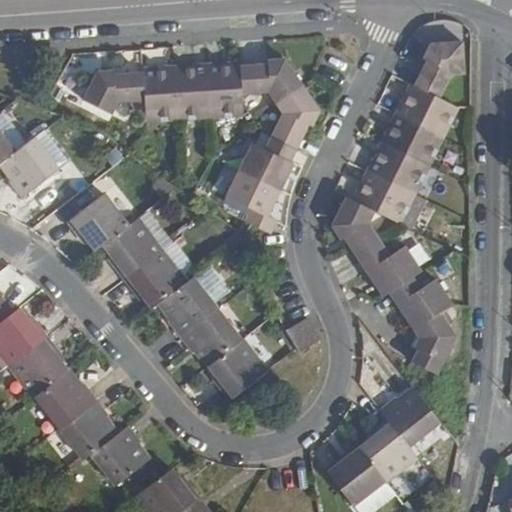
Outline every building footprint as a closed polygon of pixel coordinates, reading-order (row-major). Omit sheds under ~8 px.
[(322,110),(289,59),(269,59),(270,69),(263,69),(263,65),(241,66),(241,60),(228,61),(227,67),(221,67),(220,62),(194,63),(194,68),(186,68),(186,64),(163,65),(163,70),(156,71),(156,66),(142,66),(142,72),(120,72),(120,78),(115,79),(115,69),(98,70),(83,100),(114,114),(119,101),(144,100),(145,119),(245,114),(244,94),(270,92),(285,114),(267,149),(255,143),(229,196),(254,209),(248,222),(273,234),(279,221),(270,216),(273,209),(269,207),(272,201),(276,203),(288,178),(284,177),(287,170),(291,173),(296,163),(291,160),(307,129),(303,127),(306,121),(314,125),(322,110)] [(442,396),(458,356),(451,345),(454,342),(446,331),(453,325),(436,300),(422,310),(413,298),(421,293),(404,269),(390,278),(367,243),(372,230),(398,242),(455,124),(437,115),(449,90),(462,90),(461,59),(429,60),(420,77),(430,81),(426,87),(421,85),(413,103),(409,101),(402,113),(407,115),(403,122),(399,119),(387,144),(391,147),(388,153),(383,151),(374,170),(379,173),(375,179),(370,177),(358,203),(363,205),(360,211),(354,209),(350,220),(344,217),(330,246),(340,261),(344,258),(372,300),(377,297),(380,302),(376,305),(385,317),(390,313),(404,333),(406,332),(410,337),(407,339),(421,359),(417,370),(422,373),(416,385),(442,396)] [(16,154),(0,131),(0,165),(1,165),(16,154)] [(58,171),(35,140),(16,154),(1,165),(13,181),(8,184),(20,200),(58,171)] [(136,222),(113,189),(75,218),(86,234),(91,231),(102,248),(110,242),(136,222)] [(167,248),(143,217),(136,222),(110,242),(121,259),(117,262),(128,277),(167,248)] [(191,280),(167,248),(128,277),(141,294),(145,291),(156,306),(162,301),(191,280)] [(221,307),(197,275),(191,280),(162,301),(175,318),(171,321),(182,336),(221,307)] [(0,324),(13,314),(1,298),(5,295),(0,287),(0,324)] [(245,338),(221,307),(182,336),(195,353),(200,350),(210,365),(245,338)] [(48,338),(36,321),(32,324),(20,309),(13,314),(0,324),(0,352),(10,366),(48,338)] [(321,339),(307,317),(286,330),(287,333),(302,352),(321,339)] [(68,372),(56,357),(60,353),(48,338),(10,366),(34,397),(68,372)] [(269,370),(245,338),(210,365),(221,379),(217,383),(230,399),(269,370)] [(58,429),(96,400),(84,385),(80,387),(68,372),(34,397),(58,429)] [(438,421),(412,388),(398,399),(395,395),(378,408),(386,418),(408,445),(438,421)] [(116,436),(104,420),(108,416),(96,400),(58,429),(82,461),(89,456),(116,436)] [(408,445),(386,418),(370,431),(372,435),(357,447),(383,480),(416,455),(408,445)] [(148,464),(136,447),(140,444),(127,427),(116,436),(89,456),(113,490),(148,464)] [(350,506),(383,480),(357,447),(342,459),(338,456),(321,468),(350,506)] [(214,511),(216,511),(191,477),(186,481),(175,466),(142,491),(158,511),(214,511)]
